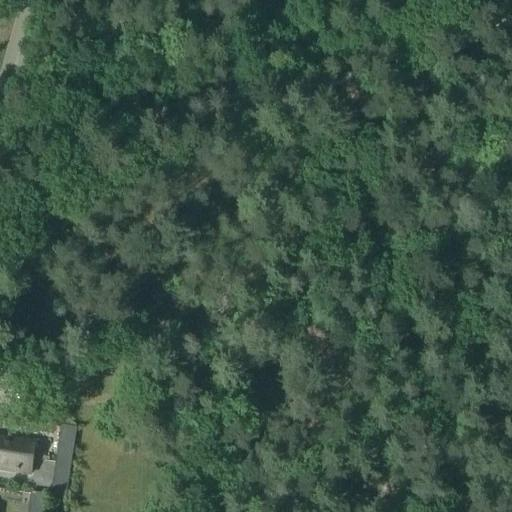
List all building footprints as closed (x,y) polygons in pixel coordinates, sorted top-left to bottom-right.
[(0,351),(0,363),(10,365),(11,353),(0,351)] [(0,470),(32,475),(36,449),(36,445),(0,439),(0,470)] [(59,444),(53,482),(68,484),(74,446),(59,444)] [(28,511),(44,511),(47,498),(31,495),(28,511)] [(341,511),(369,511),(369,499),(341,499),(341,511)]
